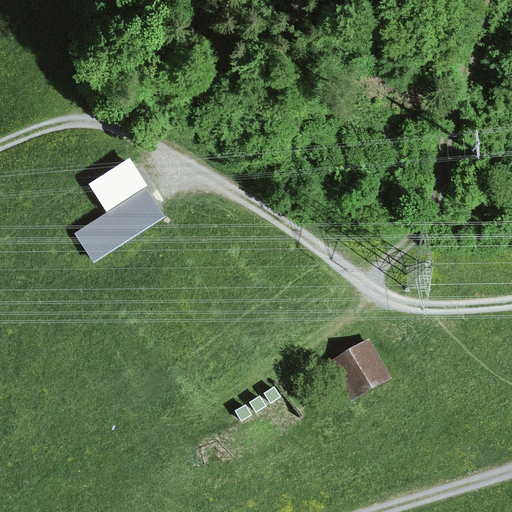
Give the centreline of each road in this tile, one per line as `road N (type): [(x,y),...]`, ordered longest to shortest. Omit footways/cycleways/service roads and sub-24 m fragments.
road 1 (track): [(511,303),(462,309),(381,301),(298,233),(120,129),(69,126),(0,149)]
road 2 (track): [(369,292),(387,258),(435,216),(487,0)]
road 3 (track): [(511,468),(372,511)]
